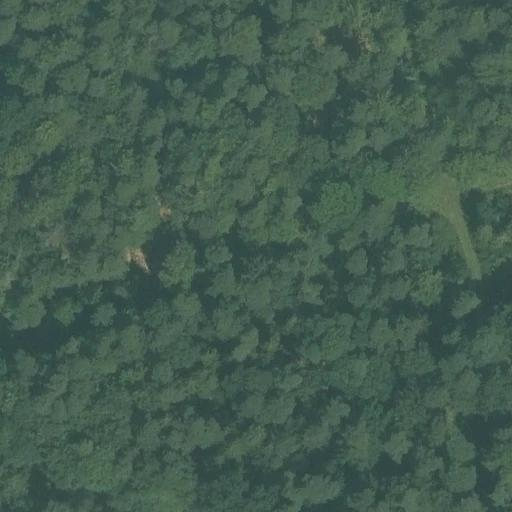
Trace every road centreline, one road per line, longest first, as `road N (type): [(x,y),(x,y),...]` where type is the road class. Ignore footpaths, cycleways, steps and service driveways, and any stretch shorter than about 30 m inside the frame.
road 1 (track): [(0,348),(452,199)]
road 2 (track): [(403,0),(452,199),(511,389)]
road 3 (track): [(0,464),(159,511)]
